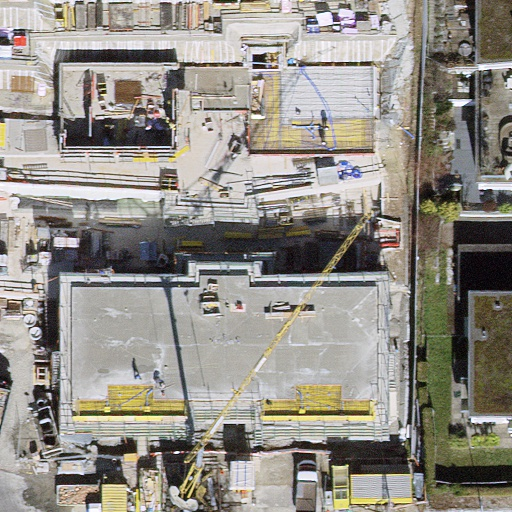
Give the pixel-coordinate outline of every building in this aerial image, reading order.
[(174,0),(59,0),(61,157),(176,156),(174,0)] [(366,0),(251,0),(253,157),(368,156),(366,0)] [(511,0),(460,0),(459,187),(511,187),(511,0)] [(511,238),(461,241),(463,287),(511,285),(511,238)] [(200,289),(73,289),(74,406),(380,404),(379,285),(251,286),(251,276),(200,277),(200,289)] [(511,300),(456,301),(457,429),(511,428),(511,300)]
